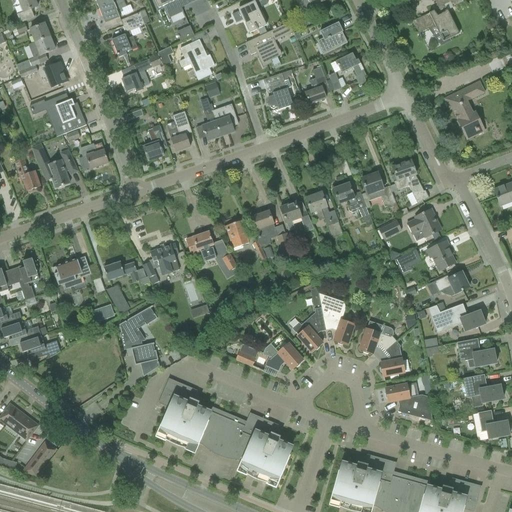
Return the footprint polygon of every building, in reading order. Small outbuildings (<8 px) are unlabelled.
[(19,0),(21,5),(24,12),(17,15),(20,23),(25,21),(34,18),(31,10),(37,7),(34,0),(19,0)] [(95,0),(99,9),(120,0),(95,0)] [(120,0),(99,9),(105,24),(120,18),(118,14),(123,12),(122,9),(126,7),(123,0),(120,0)] [(154,0),(159,9),(164,6),(168,14),(169,18),(182,12),(180,7),(188,3),(189,5),(198,0),(154,0)] [(239,12),(232,15),(236,24),(243,20),(244,20),(250,33),(258,29),(263,26),(265,26),(257,9),(258,8),(268,3),(266,0),(261,0),(262,1),(256,4),(255,4),(254,2),(249,5),(239,10),(240,11),(239,12)] [(300,0),(299,2),(304,9),(306,10),(311,7),(326,0),(300,0)] [(433,11),(413,21),(419,34),(428,30),(435,26),(443,42),(459,34),(445,5),(450,3),(452,8),(465,2),(463,0),(434,0),(439,9),(440,12),(435,14),(433,11)] [(121,21),(123,27),(142,19),(140,13),(121,21)] [(147,17),(142,19),(145,26),(145,25),(150,23),(147,17)] [(139,28),(142,35),(148,33),(145,25),(145,26),(142,19),(123,27),(126,33),(130,31),(130,32),(139,28)] [(324,38),(320,40),(326,53),(334,50),(338,48),(347,43),(342,32),(343,32),(338,23),(329,28),(321,32),(324,38)] [(14,30),(16,35),(19,34),(19,35),(28,31),(25,24),(16,28),(16,29),(14,30)] [(30,29),(36,43),(50,37),(44,24),(30,29)] [(285,25),(245,44),(248,49),(251,55),(257,52),(260,57),(259,57),(263,67),(272,63),(271,60),(281,55),(275,42),(274,40),(289,33),(285,25)] [(257,30),(260,36),(267,33),(263,26),(258,29),(258,30),(257,30)] [(189,28),(177,33),(181,42),(193,36),(189,28)] [(124,35),(111,40),(119,58),(126,55),(125,52),(130,50),(131,51),(138,49),(134,40),(127,43),(126,40),(124,35)] [(36,43),(28,46),(34,59),(44,55),(55,50),(50,37),(36,43)] [(199,41),(180,50),(184,60),(180,62),(183,69),(191,65),(193,70),(195,75),(198,82),(212,76),(209,69),(214,66),(211,59),(208,60),(199,41)] [(157,53),(158,56),(162,64),(162,65),(163,68),(164,67),(171,64),(168,56),(173,54),(170,47),(157,53)] [(355,78),(359,87),(367,84),(364,77),(366,76),(363,70),(361,72),(358,65),(360,64),(358,60),(356,61),(352,54),(336,62),(341,71),(342,73),(353,68),(357,77),(355,78)] [(34,59),(28,61),(30,64),(31,68),(36,66),(47,61),(44,55),(34,59)] [(128,68),(121,71),(124,79),(122,80),(127,93),(135,89),(137,93),(142,91),(141,88),(150,85),(145,72),(161,65),(157,56),(140,64),(131,67),(128,68)] [(487,63),(492,74),(506,67),(501,57),(487,63)] [(44,70),(52,88),(67,81),(60,64),(44,70)] [(29,69),(19,72),(21,78),(38,72),(36,66),(31,68),(29,69)] [(305,93),(309,105),(326,99),(325,95),(330,93),(324,77),(325,77),(322,68),(313,71),(316,79),(310,82),(313,90),(305,93)] [(277,108),(278,111),(293,106),(290,96),(287,89),(291,88),(288,78),(290,78),(289,76),(293,75),(291,71),(263,80),(268,98),(267,103),(268,107),(273,110),(275,109),(275,108),(277,108)] [(34,74),(21,79),(24,86),(37,81),(34,74)] [(328,76),(334,92),(341,89),(335,74),(328,76)] [(20,80),(11,83),(14,90),(22,86),(20,80)] [(452,109),(467,140),(484,131),(480,124),(481,122),(479,117),(476,116),(475,113),(473,114),(467,102),(484,93),(479,82),(453,95),(444,99),(449,110),(452,109)] [(215,83),(205,87),(208,95),(218,91),(215,83)] [(66,95),(45,103),(55,126),(59,125),(63,135),(85,126),(76,104),(70,106),(66,95)] [(209,124),(197,129),(200,139),(206,137),(207,141),(221,137),(216,123),(216,122),(212,111),(210,104),(205,106),(204,109),(209,124)] [(231,105),(212,111),(216,122),(216,123),(221,137),(234,132),(232,127),(238,125),(235,115),(231,105)] [(141,110),(133,113),(135,119),(143,116),(141,110)] [(171,140),(175,152),(190,148),(186,135),(192,133),(185,112),(173,116),(177,130),(169,133),(171,139),(171,140)] [(160,127),(153,129),(155,136),(150,138),(152,144),(143,147),(148,162),(164,156),(162,150),(167,148),(160,127)] [(77,131),(66,135),(66,136),(69,142),(80,138),(77,132),(77,131)] [(28,142),(20,145),(24,154),(31,151),(28,142)] [(86,157),(90,170),(109,163),(104,151),(101,144),(92,147),(92,146),(80,150),(83,158),(86,157)] [(53,179),(56,189),(69,184),(65,172),(69,171),(71,175),(78,172),(68,151),(61,154),(63,160),(49,165),(45,155),(36,159),(47,182),(53,179)] [(24,182),(27,192),(40,187),(35,171),(29,174),(24,160),(15,163),(22,183),(24,182)] [(408,187),(417,204),(420,203),(429,198),(425,191),(424,192),(415,175),(410,162),(392,168),(395,175),(392,176),(395,185),(397,191),(408,187)] [(377,173),(361,179),(365,189),(366,194),(369,200),(369,202),(381,197),(384,208),(395,204),(391,193),(390,190),(384,192),(383,189),(381,183),(377,173)] [(349,183),(333,189),(337,199),(339,205),(347,202),(349,207),(348,208),(349,212),(353,213),(356,212),(356,211),(358,210),(363,221),(364,221),(370,218),(366,207),(361,196),(360,193),(353,195),(353,193),(349,183)] [(511,183),(494,190),(500,207),(511,201),(511,183)] [(322,193),(306,199),(309,208),(311,213),(314,221),(324,218),(329,231),(334,230),(336,237),(343,235),(335,211),(329,213),(325,203),(322,193)] [(295,203),(280,208),(284,217),(286,224),(289,232),(295,230),(292,222),(300,219),(306,233),(314,229),(306,212),(299,214),(299,212),(295,203)] [(399,212),(401,218),(409,213),(406,208),(399,212)] [(421,231),(425,238),(439,232),(433,219),(435,218),(431,210),(422,214),(414,217),(416,220),(407,224),(412,235),(421,231)] [(256,217),(252,218),(255,227),(256,230),(273,224),(272,221),(269,212),(261,214),(256,217)] [(229,236),(233,249),(249,244),(244,231),(241,221),(222,228),(223,228),(226,227),(229,236)] [(383,228),(388,239),(402,231),(397,221),(383,228)] [(209,232),(186,240),(189,249),(192,259),(199,257),(198,251),(203,249),(204,251),(200,253),(204,263),(214,259),(216,259),(212,248),(209,249),(209,247),(213,246),(209,232)] [(278,237),(277,237),(285,260),(295,257),(287,234),(286,234),(283,235),(278,237)] [(437,246),(428,250),(435,264),(439,272),(446,268),(455,264),(449,252),(451,251),(446,241),(437,246)] [(257,251),(262,261),(266,259),(258,242),(253,245),(256,251),(257,251)] [(149,263),(142,266),(147,275),(148,278),(151,283),(152,285),(159,282),(155,275),(154,272),(153,270),(160,268),(162,276),(179,270),(174,255),(179,254),(178,253),(175,244),(150,252),(152,260),(149,261),(149,263)] [(272,247),(264,250),(267,259),(275,257),(272,247)] [(414,251),(395,260),(402,275),(402,274),(399,269),(418,259),(414,251)] [(230,255),(222,260),(229,271),(236,267),(230,255)] [(19,283),(25,301),(35,298),(31,287),(29,288),(28,284),(31,283),(31,282),(39,280),(32,259),(23,262),(24,266),(8,271),(13,285),(19,283)] [(61,282),(63,288),(70,285),(70,286),(71,285),(83,281),(82,278),(91,275),(89,268),(80,271),(78,264),(71,266),(70,262),(52,269),(57,283),(58,283),(61,282)] [(140,284),(141,287),(151,283),(148,278),(146,278),(143,269),(136,271),(134,263),(122,267),(120,263),(104,268),(107,277),(108,282),(130,274),(133,283),(139,281),(140,284)] [(0,309),(4,308),(0,297),(0,292),(1,293),(0,293),(8,290),(7,287),(13,285),(8,271),(3,273),(1,269),(0,269),(0,309)] [(426,287),(431,297),(444,290),(443,288),(450,285),(455,295),(463,291),(462,291),(469,288),(461,272),(453,277),(449,278),(448,276),(426,287)] [(93,281),(97,294),(105,291),(100,279),(93,281)] [(276,279),(270,282),(274,290),(280,287),(276,279)] [(106,291),(120,315),(129,310),(129,309),(130,308),(118,287),(106,291)] [(246,287),(239,291),(245,301),(252,296),(246,287)] [(414,288),(406,291),(409,297),(417,294),(414,288)] [(334,342),(347,346),(354,325),(341,321),(345,309),(344,303),(319,294),(318,294),(321,308),(326,331),(332,330),(337,332),(334,342)] [(256,299),(249,303),(256,315),(263,311),(256,299)] [(442,303),(437,305),(440,313),(446,310),(442,303)] [(56,304),(49,306),(51,313),(58,311),(56,304)] [(428,309),(437,334),(462,325),(464,333),(485,325),(480,312),(470,316),(469,315),(466,315),(462,305),(453,308),(440,313),(436,306),(428,309)] [(114,317),(110,306),(102,308),(106,319),(114,317)] [(205,306),(200,307),(203,315),(208,314),(205,306)] [(0,330),(1,330),(23,323),(19,313),(7,317),(4,308),(0,309),(0,330)] [(150,308),(119,325),(125,348),(126,347),(126,346),(132,344),(133,349),(131,349),(135,366),(140,365),(143,378),(159,367),(158,360),(153,345),(142,347),(141,342),(146,341),(138,329),(145,325),(146,326),(157,319),(150,308)] [(297,337),(312,353),(322,344),(315,336),(320,332),(326,331),(321,308),(314,310),(315,313),(301,326),(299,323),(292,329),(295,334),(296,333),(298,336),(297,337)] [(101,311),(94,313),(97,320),(104,318),(101,311)] [(423,311),(417,314),(419,321),(426,318),(423,311)] [(405,317),(407,332),(408,331),(416,325),(414,316),(405,317)] [(362,341),(359,350),(363,352),(363,353),(368,355),(368,353),(372,355),(376,345),(381,347),(385,352),(396,342),(392,337),(380,333),(382,326),(369,322),(366,330),(362,341)] [(8,338),(11,347),(20,344),(41,337),(38,327),(26,331),(25,330),(23,323),(1,330),(4,339),(8,338)] [(26,352),(30,362),(47,356),(48,359),(46,360),(46,361),(55,356),(60,353),(56,342),(44,346),(44,345),(41,337),(20,344),(23,353),(26,352)] [(467,361),(469,369),(475,368),(496,364),(494,350),(483,352),(480,351),(477,339),(457,343),(460,363),(467,361)] [(381,368),(380,368),(381,373),(382,373),(383,377),(393,376),(404,373),(402,361),(402,360),(399,348),(401,347),(396,342),(385,352),(389,356),(390,362),(380,364),(381,368)] [(268,360),(265,366),(269,368),(278,372),(281,366),(285,362),(292,370),(295,367),(296,368),(300,365),(299,364),(303,361),(296,353),(288,344),(278,353),(270,361),(268,360)] [(236,360),(252,368),(255,359),(239,352),(236,360)] [(470,378),(463,379),(467,399),(471,398),(473,408),(482,407),(482,404),(493,402),(503,400),(502,397),(504,396),(501,392),(500,386),(490,388),(490,387),(486,387),(484,375),(474,377),(470,378)] [(250,414),(250,413),(246,423),(217,411),(216,414),(198,407),(199,402),(198,402),(198,400),(195,392),(193,391),(169,380),(169,379),(158,404),(168,407),(155,438),(166,442),(166,440),(176,443),(185,448),(184,450),(195,454),(200,443),(203,444),(206,447),(212,451),(219,455),(226,457),(232,458),(238,459),(241,461),(236,472),(247,476),(248,475),(257,478),(266,483),(266,484),(276,489),(292,447),(279,441),(281,437),(279,436),(279,435),(276,427),(274,426),(275,425),(250,415),(250,414)] [(397,413),(432,422),(427,397),(421,396),(418,396),(416,384),(410,385),(407,386),(407,385),(385,389),(388,403),(398,401),(399,407),(397,413)] [(0,418),(0,420),(27,441),(32,434),(38,426),(28,419),(27,421),(24,418),(25,416),(10,405),(0,418)] [(486,432),(488,440),(510,436),(507,422),(496,424),(496,423),(493,423),(491,411),(477,414),(478,414),(481,432),(481,433),(486,432)] [(54,451),(45,444),(23,472),(36,476),(54,451)] [(0,458),(0,457),(0,465),(1,466),(13,469),(15,470),(17,463),(3,460),(0,458)] [(441,490),(422,485),(423,481),(393,473),(396,463),(395,464),(370,457),(369,458),(367,457),(360,461),(359,463),(358,462),(356,467),(343,463),(340,472),(338,471),(329,506),(340,509),(340,507),(345,508),(351,509),(355,510),(358,511),(371,511),(373,505),(377,506),(386,511),(387,511),(463,511),(464,509),(473,511),(474,511),(481,487),(480,487),(455,480),(454,481),(452,481),(445,485),(444,486),(442,486),(441,490)]
